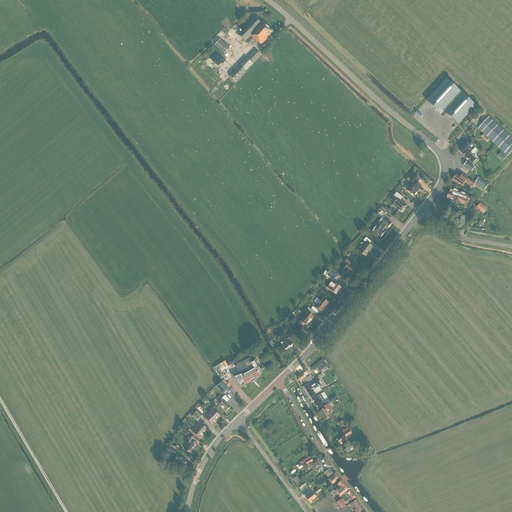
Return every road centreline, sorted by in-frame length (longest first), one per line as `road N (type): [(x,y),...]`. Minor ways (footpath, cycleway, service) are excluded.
road 1 (tertiary): [(422,210),(444,172),(440,153),(266,0)]
road 2 (tertiary): [(279,380),(422,210)]
road 3 (track): [(66,511),(0,399)]
